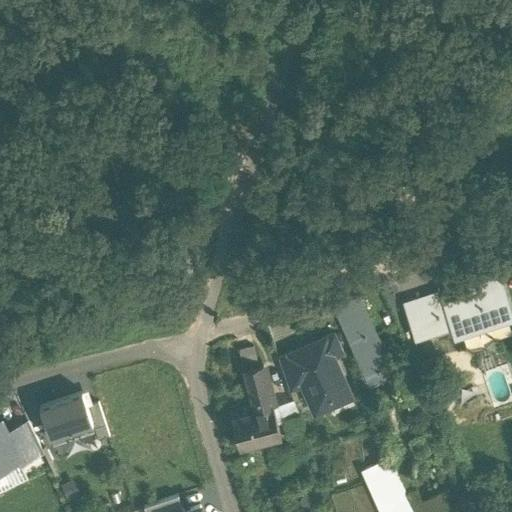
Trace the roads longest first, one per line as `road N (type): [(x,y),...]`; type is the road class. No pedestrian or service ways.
road 1 (unclassified): [(197,341),(307,0)]
road 2 (residential): [(0,390),(197,341)]
road 3 (residential): [(240,511),(197,341)]
